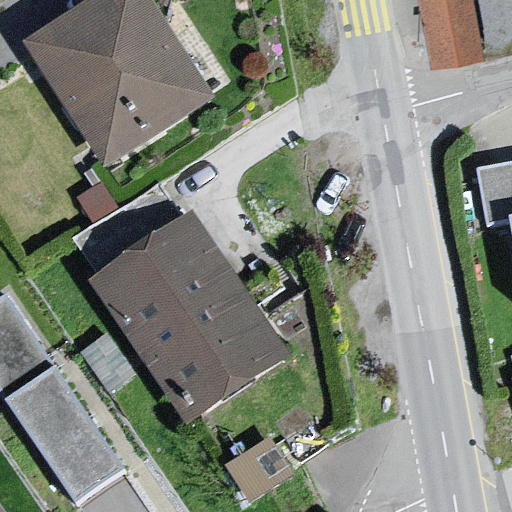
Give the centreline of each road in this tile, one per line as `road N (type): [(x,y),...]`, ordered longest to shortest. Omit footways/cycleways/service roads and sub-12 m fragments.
road 1 (tertiary): [(384,114),(455,489)]
road 2 (residential): [(384,114),(511,78)]
